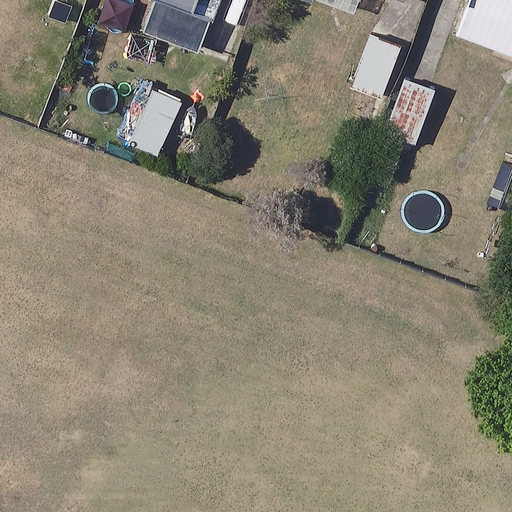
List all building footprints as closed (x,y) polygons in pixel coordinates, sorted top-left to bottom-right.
[(217,0),(186,0),(214,10),(217,0)] [(328,0),(355,10),(358,0),(328,0)] [(511,0),(470,0),(459,30),(511,48),(511,0)] [(401,41),(370,30),(352,83),(382,94),(401,41)] [(436,84),(403,72),(384,130),(417,141),(436,84)] [(183,98),(153,84),(129,139),(160,152),(183,98)] [(443,239),(435,261),(479,277),(487,255),(443,239)]
